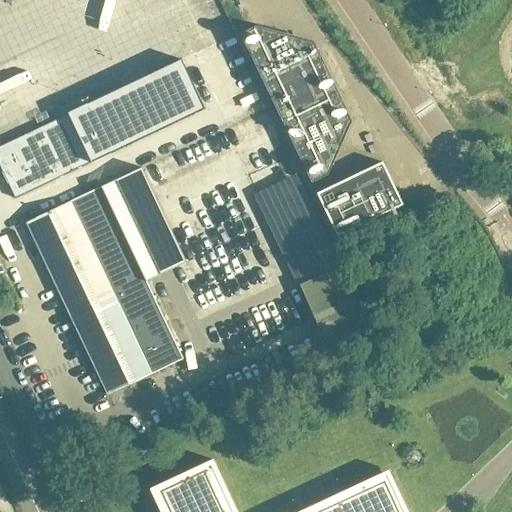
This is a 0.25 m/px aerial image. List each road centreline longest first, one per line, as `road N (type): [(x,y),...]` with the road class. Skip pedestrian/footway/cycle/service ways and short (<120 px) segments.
road 1 (unknown): [(0,221),(218,109),(223,89),(205,57)]
road 2 (unknown): [(182,309),(282,260),(294,286),(293,319),(207,363)]
road 3 (unclassified): [(0,345),(78,511)]
road 4 (unknown): [(46,443),(207,363)]
